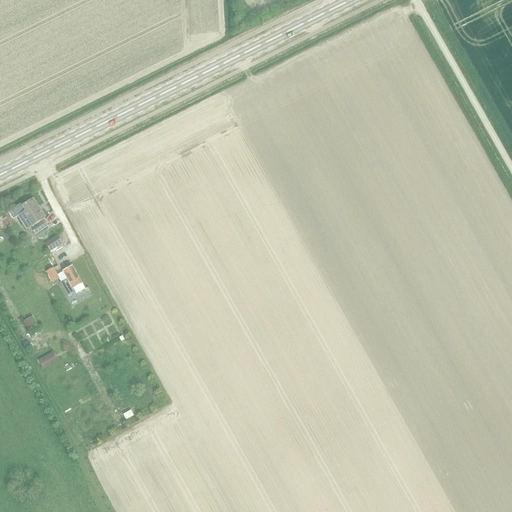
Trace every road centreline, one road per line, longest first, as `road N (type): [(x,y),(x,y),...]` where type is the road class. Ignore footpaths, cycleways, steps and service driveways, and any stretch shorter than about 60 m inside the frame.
road 1 (secondary): [(0,175),(350,0)]
road 2 (unclassified): [(511,168),(416,0)]
road 3 (unknown): [(35,171),(109,300)]
